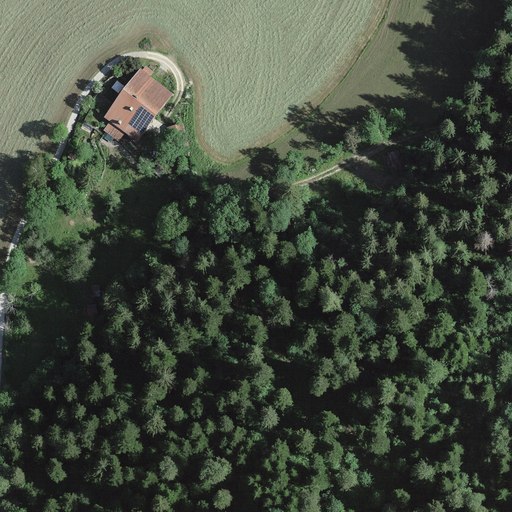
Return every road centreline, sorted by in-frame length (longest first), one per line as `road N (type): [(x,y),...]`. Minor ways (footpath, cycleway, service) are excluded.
road 1 (track): [(227,511),(229,490),(301,416),(305,394),(295,367),(251,321),(245,204),(226,206),(171,280),(0,453)]
road 2 (unclassified): [(0,304),(17,227),(87,94),(119,56),(136,51),(171,66),(180,92),(173,111)]
